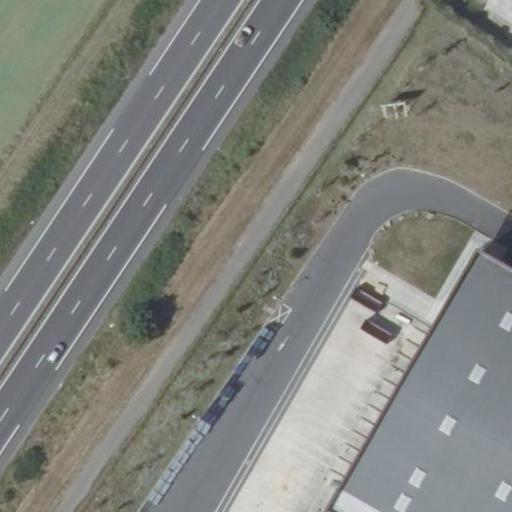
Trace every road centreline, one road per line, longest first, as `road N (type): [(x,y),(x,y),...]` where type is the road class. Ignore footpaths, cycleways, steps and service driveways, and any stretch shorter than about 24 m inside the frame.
road 1 (trunk): [(0,419),(280,0)]
road 2 (trunk): [(221,0),(0,331)]
road 3 (track): [(110,0),(0,166)]
